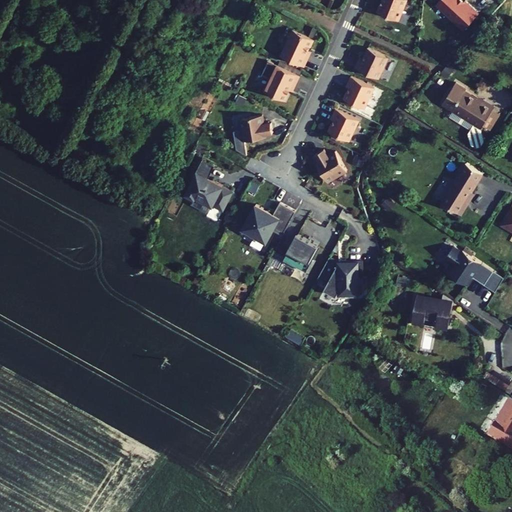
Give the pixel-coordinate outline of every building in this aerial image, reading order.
[(383,0),(382,6),(402,14),(408,0),(383,0)] [(437,0),(437,1),(464,27),(480,11),(469,0),(437,0)] [(318,31),(298,22),(285,48),(308,59),(314,47),(311,45),(318,31)] [(392,50),(372,41),(365,54),(362,53),(359,60),(382,71),(392,50)] [(304,68),(281,57),(268,83),(288,93),(295,79),(298,80),(304,68)] [(377,80),(354,69),(351,76),(354,78),(347,92),(367,101),(377,80)] [(467,89),(457,83),(444,105),(484,128),(485,126),(495,110),(497,106),(485,99),(484,101),(466,91),(467,89)] [(362,112),(339,101),(335,108),(338,110),(332,123),(352,133),(362,112)] [(266,107),(244,111),(248,133),(270,129),(269,126),(277,124),(275,115),(267,116),(266,107)] [(485,126),(492,129),(501,113),(495,110),(485,126)] [(327,141),(318,146),(322,153),(319,154),(330,174),(350,163),(339,143),(331,148),(327,141)] [(227,176),(202,163),(191,185),(199,189),(200,187),(217,196),(217,195),(228,201),(237,182),(227,177),(227,176)] [(469,163),(445,202),(465,214),(471,204),(468,203),(486,173),(469,163)] [(276,208),(259,199),(247,221),(269,233),(275,222),(286,228),(299,204),(283,196),(276,208)] [(511,204),(502,220),(511,226),(511,204)] [(309,263),(322,239),(302,228),(289,252),(309,263)] [(463,248),(454,242),(446,255),(455,260),(456,267),(454,271),(468,280),(474,272),(476,268),(480,271),(478,275),(486,280),(495,266),(464,246),(463,248)] [(342,256),(332,251),(322,272),(331,277),(328,284),(340,290),(343,286),(344,285),(344,283),(352,282),(353,290),(362,289),(364,288),(365,288),(365,286),(364,276),(368,276),(367,268),(366,269),(364,254),(348,255),(349,261),(343,261),(342,256)] [(506,273),(495,266),(486,280),(496,287),(506,273)] [(453,295),(444,289),(442,297),(418,292),(413,313),(424,315),(424,313),(437,316),(437,318),(448,321),(453,295)] [(511,409),(511,405),(507,402),(496,420),(503,424),(511,409)] [(511,409),(503,424),(511,429),(511,409)] [(511,449),(511,439),(499,430),(492,440),(504,449),(507,445),(511,449)]
